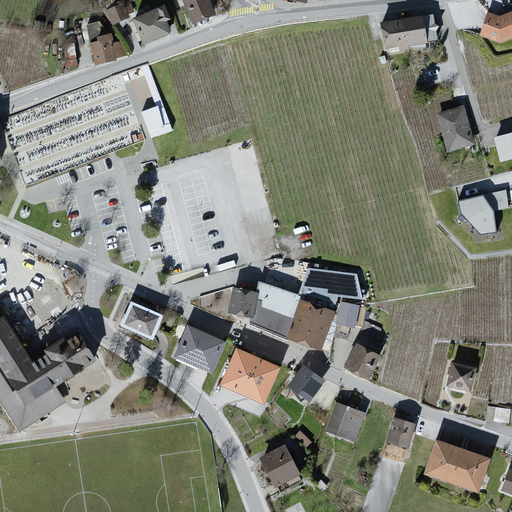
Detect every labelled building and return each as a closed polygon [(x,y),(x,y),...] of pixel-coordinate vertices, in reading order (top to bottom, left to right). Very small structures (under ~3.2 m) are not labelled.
[(208,0),(185,0),(182,1),(194,28),(217,18),(208,0)] [(124,7),(106,14),(112,28),(130,21),(124,7)] [(166,9),(134,23),(145,49),(173,37),(168,25),(172,23),(166,9)] [(511,16),(501,20),(488,14),(481,39),(502,45),(511,41),(511,16)] [(435,16),(382,26),(387,55),(440,45),(435,16)] [(99,45),(92,47),(97,65),(126,57),(122,42),(115,44),(112,36),(98,40),(99,45)] [(165,104),(143,112),(152,137),(174,129),(165,104)] [(464,109),(438,116),(449,154),(475,146),(464,109)] [(511,137),(497,141),(502,159),(511,156),(511,137)] [(504,192),(458,202),(462,216),(482,236),(498,235),(495,214),(502,214),(509,210),(504,192)] [(256,295),(234,291),(229,316),(251,321),(256,295)] [(336,326),(357,330),(361,305),(341,301),(336,326)] [(335,314),(300,302),(287,340),(323,352),(335,314)] [(164,319),(131,306),(122,330),(154,343),(164,319)] [(0,400),(20,433),(67,404),(57,389),(97,364),(79,336),(34,363),(5,317),(0,320),(0,400)] [(226,344),(187,328),(174,359),(213,376),(226,344)] [(379,358),(356,348),(346,370),(369,380),(379,358)] [(281,370),(236,351),(221,387),(265,406),(281,370)] [(476,371),(454,366),(448,388),(470,393),(476,371)] [(305,370),(290,391),(309,404),(324,384),(305,370)] [(365,417),(336,407),(326,435),(355,445),(365,417)] [(416,427),(394,421),(388,445),(410,450),(416,427)] [(492,461),(436,442),(424,476),(480,495),(492,461)] [(287,448),(260,460),(273,489),(299,477),(287,448)] [(511,473),(507,472),(500,493),(511,497),(511,473)]
